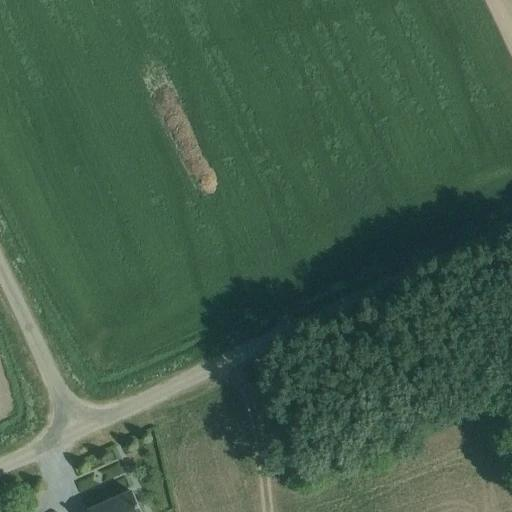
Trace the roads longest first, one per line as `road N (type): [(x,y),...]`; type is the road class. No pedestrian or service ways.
road 1 (unclassified): [(78,429),(511,231)]
road 2 (unclassified): [(78,429),(0,264)]
